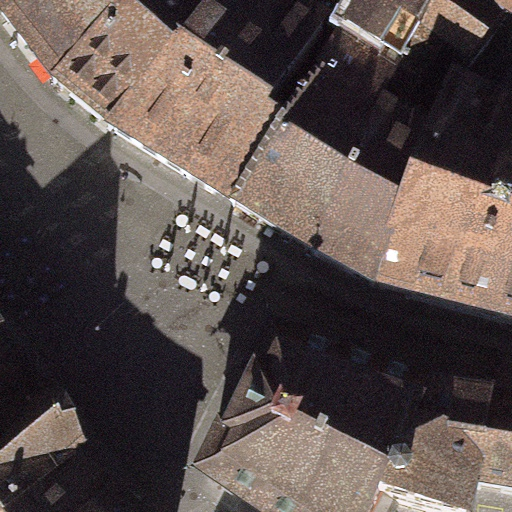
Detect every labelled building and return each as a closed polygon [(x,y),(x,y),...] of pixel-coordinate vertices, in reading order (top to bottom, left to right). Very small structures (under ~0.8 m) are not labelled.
[(12,0),(0,7),(0,15),(17,38),(30,56),(49,82),(52,83),(53,84),(119,25),(145,0),(12,0)] [(145,0),(119,25),(53,84),(86,112),(105,128),(161,60),(169,47),(212,0),(145,0)] [(201,188),(208,192),(260,120),(317,30),(275,0),(212,0),(169,47),(161,60),(105,128),(201,188)] [(356,0),(359,2),(342,30),(397,64),(422,20),(433,0),(356,0)] [(473,55),(482,42),(498,20),(502,14),(509,0),(433,0),(422,20),(473,55)] [(511,26),(511,20),(502,14),(498,20),(482,42),(495,51),(511,26)] [(397,64),(342,30),(340,28),(310,80),(277,131),(242,182),(227,204),(305,251),(309,253),(322,223),(342,177),(370,112),(391,72),(397,64)] [(385,250),(371,286),(425,301),(465,312),(511,322),(511,119),(504,115),(446,84),(438,95),(424,141),(427,143),(400,203),(385,250)] [(322,223),(309,253),(371,286),(385,250),(400,203),(427,143),(424,141),(370,112),(342,177),(322,223)] [(260,120),(208,192),(218,198),(227,204),(277,131),(269,126),(260,120)] [(378,494),(420,394),(270,343),(247,389),(242,399),(203,474),(259,511),(387,511),(391,503),(378,494)] [(0,352),(0,420),(34,398),(32,394),(30,396),(0,352)] [(511,408),(420,394),(378,494),(391,503),(423,511),(459,511),(467,485),(511,492),(511,408)] [(68,461),(34,398),(0,420),(0,511),(11,511),(67,463),(68,461)] [(90,511),(104,498),(67,463),(11,511),(90,511)] [(118,511),(104,498),(90,511),(118,511)]
